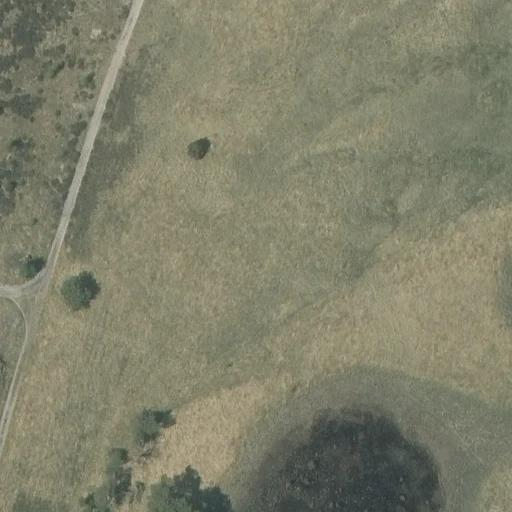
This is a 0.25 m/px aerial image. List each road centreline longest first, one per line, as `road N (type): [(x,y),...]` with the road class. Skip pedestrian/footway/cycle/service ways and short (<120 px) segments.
road 1 (track): [(133,0),(35,299)]
road 2 (track): [(35,299),(0,431)]
